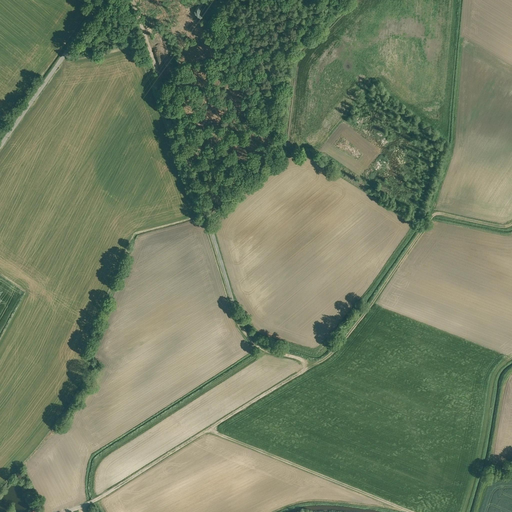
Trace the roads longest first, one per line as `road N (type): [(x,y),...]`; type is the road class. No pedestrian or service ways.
road 1 (track): [(314,362),(250,344),(240,333),(205,219),(119,0)]
road 2 (track): [(212,431),(333,347),(434,215),(511,229)]
road 3 (track): [(410,511),(212,431)]
road 4 (unclassified): [(98,8),(0,147)]
road 5 (track): [(212,431),(70,511)]
